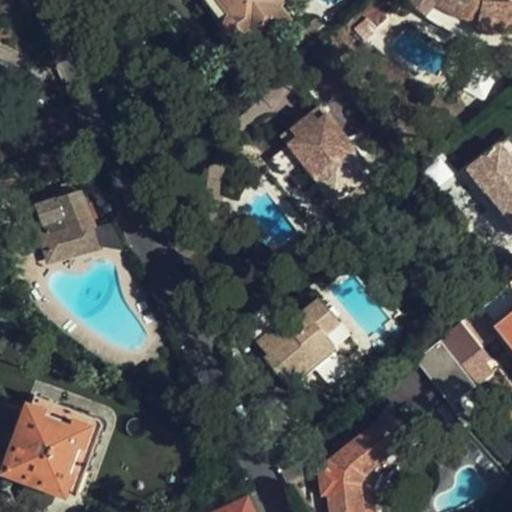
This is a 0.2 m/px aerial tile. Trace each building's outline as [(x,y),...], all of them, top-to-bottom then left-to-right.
[(217,0),(227,14),(224,19),(224,27),(230,34),(241,36),(247,31),(260,46),(292,21),(280,5),(286,0),(217,0)] [(410,0),(419,10),(431,20),(445,28),(474,38),(477,29),(488,33),(511,30),(511,18),(510,0),(410,0)] [(309,23),(281,49),(293,63),(322,36),(309,23)] [(491,82),(471,71),(460,90),(480,101),(491,82)] [(302,160),(335,202),(373,172),(320,106),(284,136),(289,144),(271,157),(285,173),(302,160)] [(511,137),(511,136),(501,143),(511,156),(511,137)] [(511,156),(501,143),(470,169),(511,221),(511,156)] [(83,188),(37,205),(45,230),(48,241),(95,227),(83,188)] [(48,241),(39,243),(44,264),(97,251),(123,249),(114,223),(95,227),(48,241)] [(36,232),(39,243),(48,241),(45,230),(36,232)] [(311,241),(291,257),(296,262),(315,247),(311,241)] [(511,279),(480,305),(490,317),(472,331),(462,319),(439,337),(476,384),(492,372),(502,384),(511,376),(511,279)] [(300,377),(337,347),(326,333),(339,322),(318,296),(286,321),(283,318),(258,339),(267,352),(264,355),(287,382),(297,375),(300,377)] [(490,317),(480,305),(462,319),(472,331),(490,317)] [(326,333),(337,347),(350,337),(339,322),(326,333)] [(433,342),(410,360),(434,389),(456,371),(433,342)] [(154,364),(142,374),(155,391),(168,380),(154,364)] [(31,407),(5,469),(74,496),(102,422),(35,397),(31,407)] [(0,447),(4,450),(0,458),(0,465),(5,469),(31,407),(21,402),(10,428),(7,427),(0,444),(0,447)] [(323,474),(320,475),(323,494),(330,492),(333,511),(377,511),(376,500),(389,468),(412,449),(385,417),(325,468),(326,472),(322,473),(323,474)] [(211,511),(254,511),(246,495),(211,511)]
